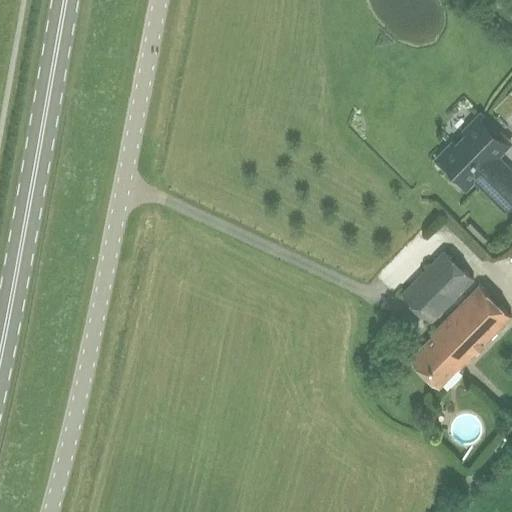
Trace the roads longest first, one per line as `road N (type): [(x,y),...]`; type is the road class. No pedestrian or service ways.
road 1 (unclassified): [(55,511),(128,185),(159,0)]
road 2 (primary): [(0,351),(62,0)]
